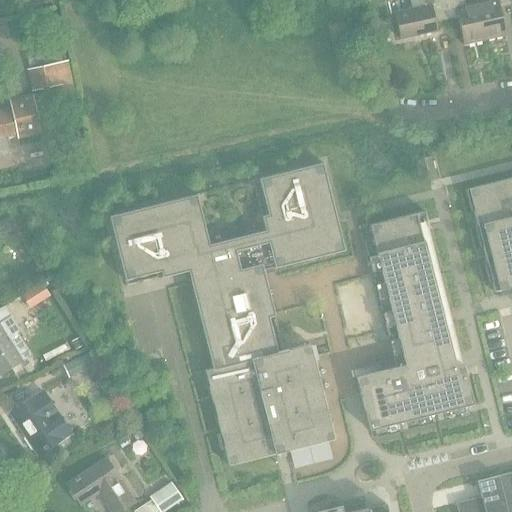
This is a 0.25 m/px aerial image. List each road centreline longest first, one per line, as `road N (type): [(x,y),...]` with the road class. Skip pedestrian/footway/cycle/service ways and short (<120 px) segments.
road 1 (unknown): [(268,511),(328,490),(413,479)]
road 2 (residential): [(511,451),(413,479),(421,511)]
